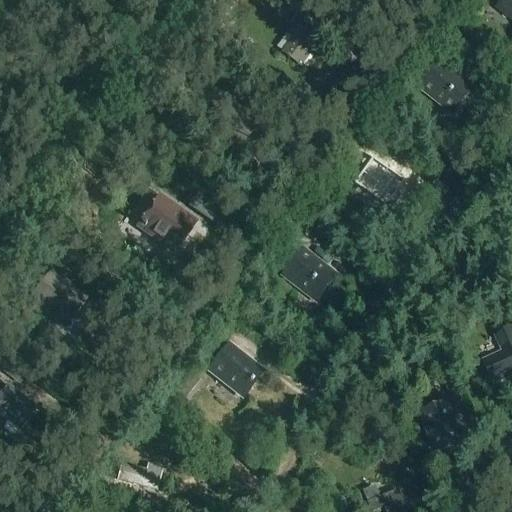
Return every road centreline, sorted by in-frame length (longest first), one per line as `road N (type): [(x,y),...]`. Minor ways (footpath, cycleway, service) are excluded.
road 1 (track): [(53,511),(451,0)]
road 2 (track): [(511,180),(319,379),(296,450),(243,511)]
